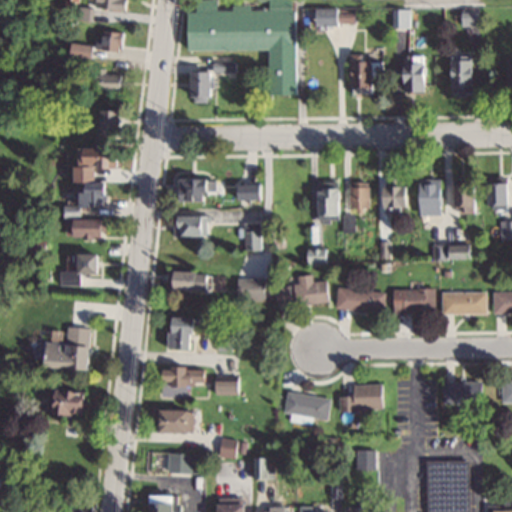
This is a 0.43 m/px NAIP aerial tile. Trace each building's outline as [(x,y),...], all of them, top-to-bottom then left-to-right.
[(102,0),(103,8),(133,9),(132,0),(102,0)] [(301,93),(299,0),(271,0),(271,8),(221,9),(221,0),(200,0),(201,11),(193,11),(194,50),(272,48),(273,93),(301,93)] [(465,9),(465,24),(484,24),(484,9),(465,9)] [(99,55),(99,48),(126,50),(127,31),(103,29),(102,45),(78,43),(77,54),(99,55)] [(368,59),(368,53),(354,53),(354,93),(382,93),(383,59),(368,59)] [(406,90),(433,90),(433,55),(406,55),(406,90)] [(454,57),(454,90),(480,90),(480,57),(454,57)] [(193,70),(193,100),(215,100),(215,72),(237,72),(237,60),(212,60),(212,70),(193,70)] [(125,93),(125,72),(97,72),(97,93),(125,93)] [(122,109),(103,109),(103,144),(122,144),(122,109)] [(80,166),(80,182),(99,182),(99,165),(120,165),(121,147),(86,147),(86,166),(80,166)] [(182,178),(182,200),(215,200),(215,178),(182,178)] [(421,213),(445,213),(445,178),(421,178),(421,213)] [(346,215),(344,180),(321,180),(322,219),(343,218),(343,230),(355,230),(354,215),(346,215)] [(352,208),(373,208),(373,181),(352,181),(352,208)] [(511,207),(511,184),(511,181),(492,182),(494,209),(511,207)] [(267,198),(267,183),(240,183),(240,198),(267,198)] [(481,212),(481,184),(456,184),(456,212),(481,212)] [(383,211),(414,211),(414,185),(383,185),(383,211)] [(112,204),(111,186),(84,188),(85,205),(112,204)] [(210,214),(182,214),(182,235),(210,235),(210,214)] [(109,218),(81,218),(81,235),(109,235),(109,218)] [(511,237),(511,220),(500,221),(501,238),(511,237)] [(264,222),(243,222),(241,273),(263,274),(264,222)] [(474,245),(440,245),(440,258),(474,258),(474,245)] [(307,248),(307,262),(330,262),(330,248),(307,248)] [(104,252),(66,252),(66,284),(84,284),(84,272),(104,272),(104,252)] [(172,289),(215,289),(215,269),(172,269),(172,289)] [(332,302),(332,279),(316,280),(315,274),(300,274),(300,283),(278,284),(279,304),(332,302)] [(237,300),(267,300),(267,276),(237,276),(237,300)] [(386,313),(388,291),(341,286),(338,307),(386,313)] [(397,288),(397,313),(439,313),(439,288),(397,288)] [(497,312),(511,311),(511,290),(497,291),(497,312)] [(445,291),(445,313),(489,313),(489,291),(445,291)] [(195,348),(196,332),(202,332),(202,317),(173,316),(172,347),(195,348)] [(94,369),(95,326),(72,325),(71,341),(50,341),(49,368),(94,369)] [(165,395),(190,396),(191,384),(209,384),(209,367),(166,366),(165,395)] [(217,376),(217,394),(245,394),(245,376),(217,376)] [(503,401),(511,401),(511,378),(503,379),(503,401)] [(486,403),(486,380),(446,380),(446,403),(486,403)] [(341,395),(341,409),(386,410),(386,384),(355,383),(355,395),(341,395)] [(51,412),(91,414),(92,390),(53,388),(51,412)] [(333,396),(289,389),(285,411),(293,412),(291,420),(313,424),(314,416),(329,418),(333,396)] [(196,409),(166,409),(166,432),(196,432),(196,409)] [(240,456),(240,438),(223,438),(222,456),(240,456)] [(358,468),(378,468),(378,449),(358,449),(358,468)] [(193,471),(193,452),(171,452),(171,471),(193,471)] [(275,456),(259,457),(259,478),(275,478),(275,456)] [(472,511),(472,459),(431,459),(431,511),(472,511)] [(181,494),(158,494),(158,506),(181,506),(181,494)] [(240,498),(224,498),(224,511),(251,511),(251,503),(240,503),(240,498)]
